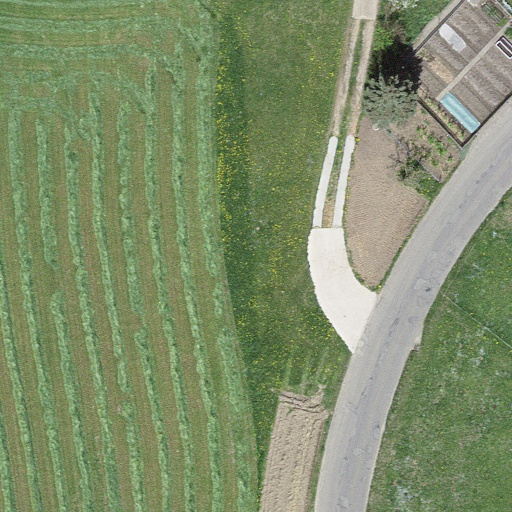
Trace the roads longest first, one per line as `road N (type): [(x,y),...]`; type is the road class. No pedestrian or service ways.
road 1 (unclassified): [(342,511),(362,412),(387,343),(430,254),(511,149)]
road 2 (track): [(397,322),(357,294),(335,251),(337,191),(369,0)]
